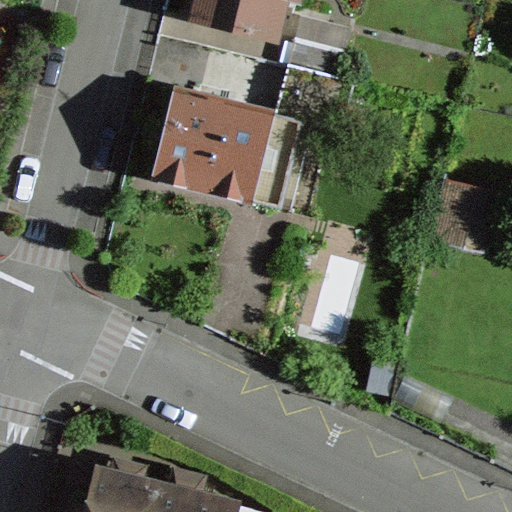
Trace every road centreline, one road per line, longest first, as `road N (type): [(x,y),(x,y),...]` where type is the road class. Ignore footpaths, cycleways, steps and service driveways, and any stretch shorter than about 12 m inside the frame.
road 1 (residential): [(35,318),(438,511)]
road 2 (residential): [(108,0),(35,318)]
road 3 (residential): [(35,318),(0,454)]
